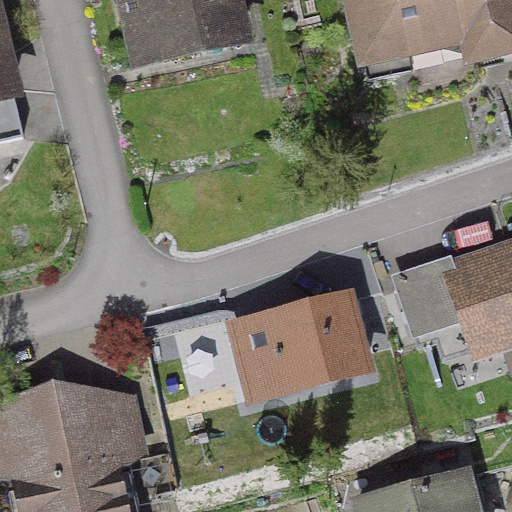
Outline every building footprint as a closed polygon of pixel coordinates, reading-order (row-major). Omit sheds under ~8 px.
[(158,62),(237,46),(226,0),(118,0),(133,65),(157,60),(158,62)] [(430,31),(434,46),(437,46),(426,0),(345,0),(364,85),(406,76),(398,38),(430,31)] [(468,62),(511,51),(511,30),(505,0),(426,0),(437,46),(463,40),(468,62)] [(0,64),(0,146),(19,142),(9,97),(8,97),(0,64)] [(472,361),(511,348),(511,259),(458,277),(452,261),(396,279),(414,336),(460,321),(472,361)] [(263,399),(361,374),(343,304),(268,323),(268,324),(240,330),(250,369),(255,368),(263,399)] [(132,464),(119,406),(46,421),(42,402),(0,410),(0,424),(18,511),(119,511),(110,469),(132,464)] [(511,478),(503,503),(511,506),(511,478)] [(354,511),(469,511),(461,481),(353,509),(354,511)]
